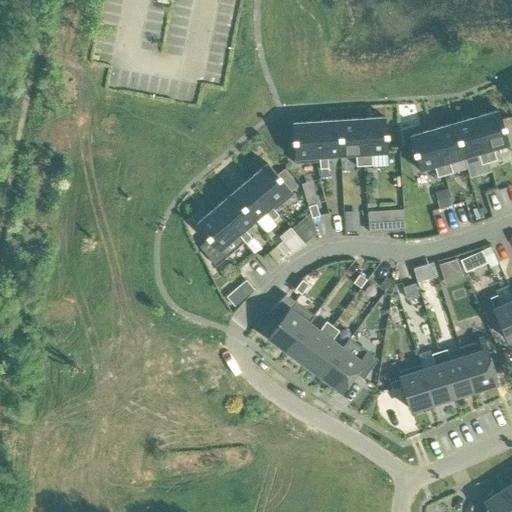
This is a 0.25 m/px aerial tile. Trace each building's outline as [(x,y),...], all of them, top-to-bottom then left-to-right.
[(475,117),(488,163),(496,161),(492,149),(508,145),(498,111),(475,117)] [(384,117),(361,119),(364,166),(372,166),(371,154),(387,153),(384,117)] [(453,124),(463,158),(477,154),(480,165),(488,163),(475,117),(453,124)] [(338,120),(340,156),(355,155),(356,167),(364,166),(361,119),(338,120)] [(338,120),(315,122),(318,162),(319,162),(319,169),(328,169),(327,157),(340,156),(338,120)] [(291,123),(294,163),(318,162),(315,122),(291,123)] [(444,176),(452,174),(449,162),(463,158),(453,124),(431,130),(444,176)] [(433,167),(437,178),(444,176),(431,130),(408,137),(418,171),(433,167)] [(266,163),(248,179),(275,209),(293,194),(290,191),(277,176),(266,163)] [(296,186),(283,171),(277,176),(290,191),(296,186)] [(275,209),(248,179),(231,193),(254,221),(264,212),(272,221),(279,216),(274,210),(275,209)] [(451,205),(447,189),(435,192),(440,208),(451,205)] [(254,221),(231,193),(214,208),(243,243),(244,242),(245,244),(252,238),(244,229),(254,221)] [(319,216),(315,204),(307,206),(311,218),(319,216)] [(243,243),(214,208),(196,223),(209,239),(199,247),(215,266),(243,243)] [(404,231),(403,209),(390,210),(392,231),(404,231)] [(358,230),(357,211),(344,212),(345,231),(358,230)] [(282,241),(275,246),(283,256),(290,250),(282,241)] [(283,256),(275,246),(268,253),(276,262),(283,256)] [(472,269),(467,257),(459,260),(465,272),(472,269)] [(460,270),(456,259),(439,265),(442,276),(460,270)] [(359,274),(353,283),(360,288),(366,280),(359,274)] [(383,292),(391,281),(385,277),(377,287),(383,292)] [(301,278),(294,289),(301,294),(308,284),(301,278)] [(496,295),(489,298),(508,342),(511,340),(511,301),(501,306),(496,295)] [(286,352),(313,315),(295,302),(268,338),(286,352)] [(313,315),(286,352),(304,364),(332,326),(325,321),(318,331),(308,323),(314,316),(313,315)] [(338,331),(332,326),(304,364),(321,377),(349,339),(349,338),(342,348),(331,340),(338,331)] [(489,338),(460,347),(473,391),(495,384),(485,352),(492,350),(489,338)] [(349,339),(321,377),(339,391),(353,372),(363,379),(377,360),(349,339)] [(449,361),(446,349),(438,352),(453,397),(473,391),(460,347),(459,348),(462,357),(449,361)] [(422,369),(421,365),(420,365),(432,404),(453,397),(438,352),(431,354),(434,366),(422,369)] [(432,404),(420,365),(398,372),(401,379),(389,382),(392,390),(403,386),(411,411),(432,404)] [(511,483),(503,489),(511,503),(511,483)] [(511,511),(511,503),(503,489),(484,501),(490,511),(488,511),(511,511)]
